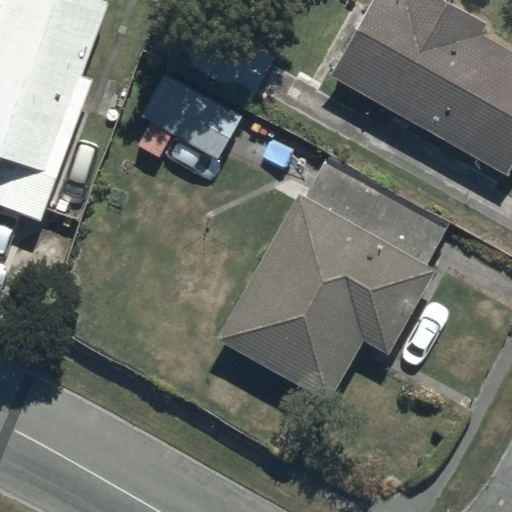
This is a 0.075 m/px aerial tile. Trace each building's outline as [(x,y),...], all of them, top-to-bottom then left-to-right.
[(106,4),(94,0),(0,0),(0,214),(41,229),(95,80),(80,74),(106,4)] [(413,0),(412,1),(409,0),(374,0),(331,82),(506,176),(511,163),(511,57),(483,42),(490,29),(435,0),(413,0)] [(185,67),(250,103),(276,59),(210,22),(185,67)] [(241,117),(162,74),(139,120),(147,124),(135,148),(158,160),(169,139),(218,163),(241,117)] [(434,276),(424,268),(444,233),(328,165),(306,203),(294,196),(284,213),(267,202),(249,234),(268,245),(213,338),(328,405),(362,347),(384,360),(434,276)]
